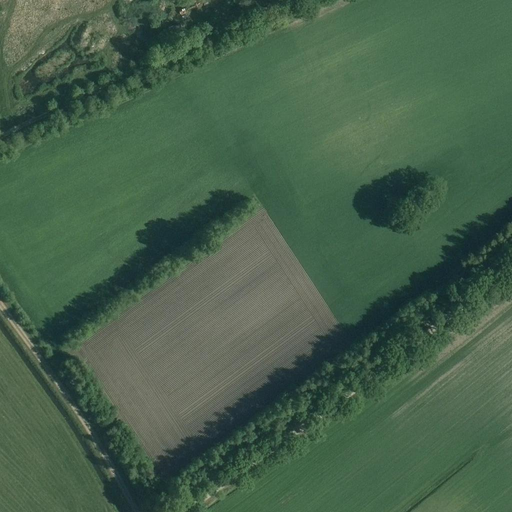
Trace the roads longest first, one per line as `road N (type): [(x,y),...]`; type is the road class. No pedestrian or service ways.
road 1 (unclassified): [(181,511),(511,270)]
road 2 (track): [(134,511),(0,306)]
road 3 (track): [(0,135),(170,53)]
